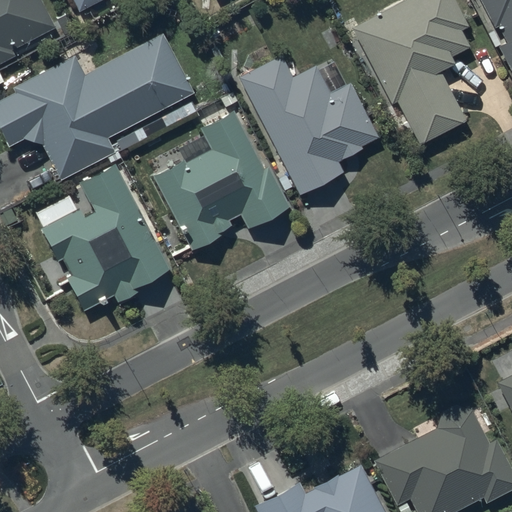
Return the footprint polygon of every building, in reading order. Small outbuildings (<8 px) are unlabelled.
[(0,0),(0,64),(16,57),(12,50),(55,29),(40,0),(0,0)] [(70,0),(78,14),(104,0),(70,0)] [(452,0),(406,0),(350,28),(389,105),(397,101),(419,145),(464,123),(439,73),(455,65),(451,57),(468,49),(459,30),(466,26),(452,0)] [(511,0),(480,0),(494,28),(499,26),(507,44),(498,48),(511,75),(511,0)] [(74,58),(14,88),(17,93),(0,101),(0,130),(8,146),(21,140),(42,145),(59,180),(115,152),(107,138),(193,95),(163,36),(82,76),(74,58)] [(330,94),(315,65),(293,77),(281,54),(237,77),(299,196),(342,174),(337,163),(362,149),(360,146),(377,137),(349,84),(330,94)] [(204,135),(177,149),(183,161),(152,177),(191,250),(208,245),(221,233),(231,228),(227,221),(239,215),(247,231),(290,208),(267,166),(264,167),(232,109),(200,126),(204,135)] [(116,164),(78,183),(92,212),(82,217),(78,209),(40,228),(57,262),(62,259),(70,276),(66,278),(82,311),(98,304),(99,306),(106,303),(104,299),(113,295),(117,304),(140,293),(138,288),(170,273),(116,164)] [(511,378),(499,385),(511,410),(511,378)] [(435,430),(372,460),(398,507),(409,500),(415,511),(455,511),(481,498),(484,504),(511,488),(511,474),(492,440),(488,442),(471,412),(457,406),(441,412),(435,430)] [(299,486),(256,507),(258,511),(388,511),(364,462),(302,493),(299,486)]
